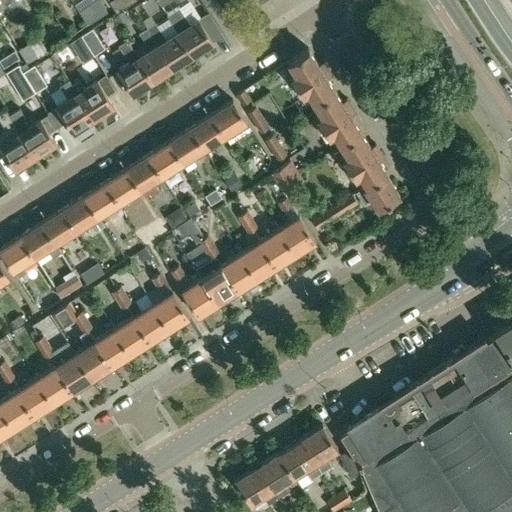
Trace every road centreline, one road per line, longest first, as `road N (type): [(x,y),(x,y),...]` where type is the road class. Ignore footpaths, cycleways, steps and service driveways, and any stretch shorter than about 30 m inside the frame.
road 1 (residential): [(323,9),(432,181),(434,212),(134,408)]
road 2 (tertiary): [(167,454),(511,237)]
road 3 (residential): [(0,217),(323,9)]
road 4 (residential): [(134,408),(0,494)]
